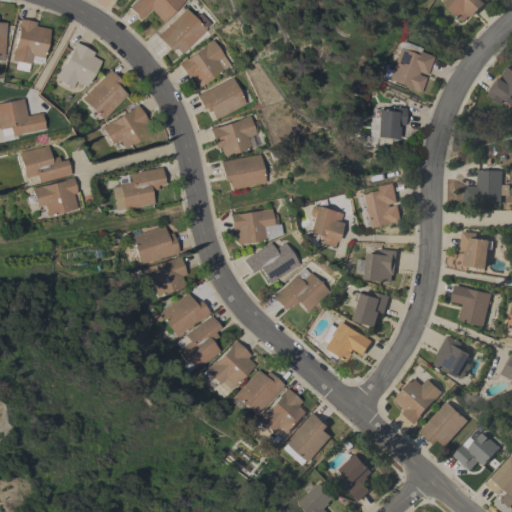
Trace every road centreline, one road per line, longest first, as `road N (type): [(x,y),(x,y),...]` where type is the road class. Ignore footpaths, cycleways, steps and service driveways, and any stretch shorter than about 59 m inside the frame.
road 1 (residential): [(47,0),(77,10),(131,50),(166,97),(201,230),(229,293),(257,328),(357,409),(462,511)]
road 2 (residential): [(511,24),(458,81),(439,133),(421,303),(402,352),(357,409)]
